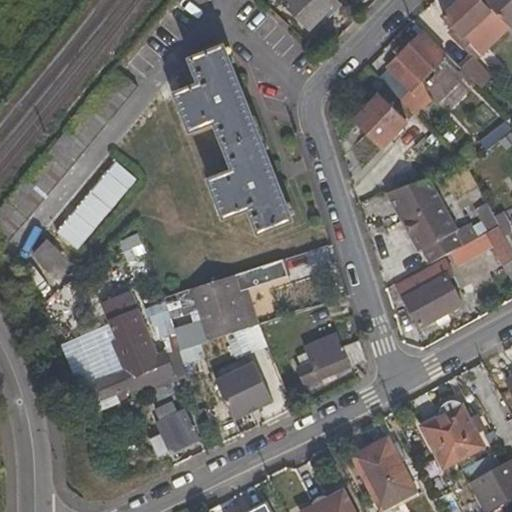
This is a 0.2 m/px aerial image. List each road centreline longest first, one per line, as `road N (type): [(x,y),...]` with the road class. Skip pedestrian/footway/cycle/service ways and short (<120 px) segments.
road 1 (residential): [(398,386),(312,113),(321,84),(406,0)]
road 2 (residential): [(137,511),(398,386)]
road 3 (tertiary): [(0,346),(24,410),(33,511)]
road 4 (residential): [(398,386),(511,323)]
